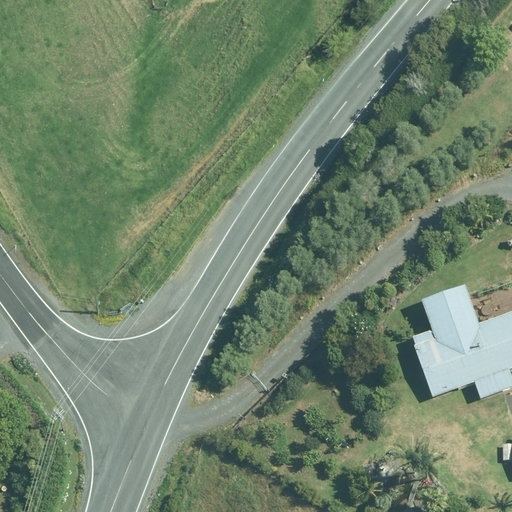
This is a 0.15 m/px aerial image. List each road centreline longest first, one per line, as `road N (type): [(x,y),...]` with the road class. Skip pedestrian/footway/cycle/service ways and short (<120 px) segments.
road 1 (unclassified): [(155,406),(294,172),(432,0)]
road 2 (unclassified): [(155,406),(56,345),(0,271)]
